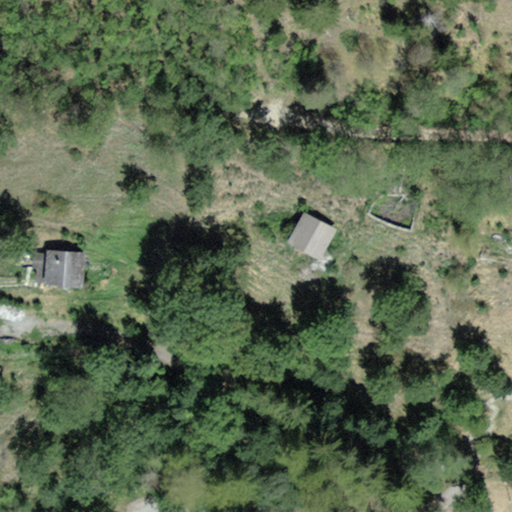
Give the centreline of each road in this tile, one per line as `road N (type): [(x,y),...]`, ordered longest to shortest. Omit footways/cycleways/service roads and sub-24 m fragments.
road 1 (track): [(442,511),(435,491),(412,477),(215,399),(60,308),(27,309)]
road 2 (track): [(88,79),(237,114),(278,108),(336,123),(511,132)]
